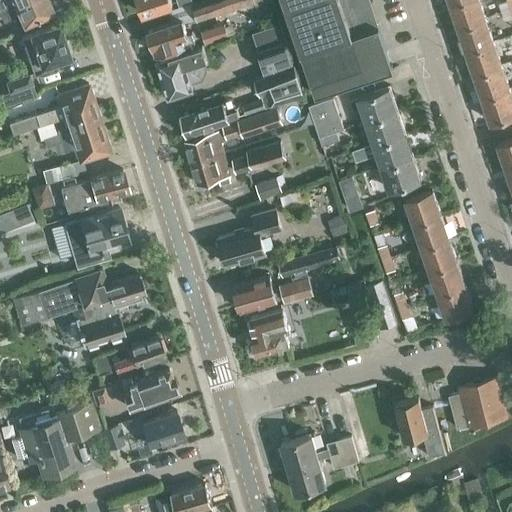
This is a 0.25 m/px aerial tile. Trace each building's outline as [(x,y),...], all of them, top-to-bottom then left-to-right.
[(0,0),(0,8),(18,0),(0,0)] [(48,0),(18,0),(0,8),(0,12),(3,19),(14,14),(12,11),(16,9),(22,23),(52,9),(48,0)] [(138,0),(143,14),(172,5),(170,0),(138,0)] [(204,0),(194,3),(200,20),(261,0),(204,0)] [(283,0),(316,94),(393,68),(389,56),(369,0),(283,0)] [(480,0),(455,0),(450,2),(452,2),(454,10),(453,10),(458,25),(486,16),(480,0)] [(486,16),(458,25),(458,26),(459,25),(462,33),(461,34),(466,49),(494,39),(486,16)] [(157,53),(196,41),(193,32),(188,34),(183,20),(149,31),(153,46),(155,46),(157,53)] [(58,22),(19,35),(31,72),(51,65),(49,60),(69,53),(68,50),(70,48),(67,40),(64,39),(58,22)] [(228,36),(225,25),(201,32),(205,43),(228,36)] [(494,39),(466,49),(467,49),(470,57),(469,57),(474,72),(502,63),(494,39)] [(294,62),(288,43),(260,51),(267,71),(294,62)] [(203,46),(159,60),(171,96),(194,88),(186,66),(207,59),(203,46)] [(502,63),(474,72),(474,73),(475,72),(478,80),(477,81),(482,95),(509,86),(502,63)] [(273,102),(304,91),(300,80),(294,64),(255,78),(260,94),(269,91),(273,102)] [(9,91),(1,94),(4,105),(35,95),(31,83),(28,74),(6,82),(9,91)] [(36,113),(9,122),(12,134),(40,124),(39,121),(65,113),(96,104),(90,83),(59,93),(62,102),(35,110),(36,113)] [(368,120),(399,109),(391,86),(352,100),(356,110),(363,108),(368,120)] [(511,93),(509,86),(482,95),(482,96),(483,96),(486,104),(485,104),(490,120),(511,112),(511,93)] [(306,95),(299,97),(301,103),(308,101),(306,95)] [(339,131),(346,129),(336,97),(311,106),(322,137),(339,131)] [(188,134),(240,117),(238,112),(228,115),(224,103),(211,107),(211,106),(183,115),(184,118),(180,121),(181,126),(185,126),(188,134)] [(51,136),(43,138),(45,144),(46,145),(46,146),(54,144),(53,142),(103,127),(97,106),(96,104),(65,113),(66,115),(69,124),(57,127),(59,131),(59,133),(51,136)] [(278,106),(224,125),(224,128),(228,137),(243,132),(243,135),(283,121),(278,106)] [(353,151),(407,132),(399,109),(368,120),(375,142),(352,150),(353,151)] [(103,127),(53,142),(54,144),(56,151),(75,145),(80,158),(83,157),(110,149),(103,127)] [(218,130),(186,140),(193,161),(224,151),(221,141),(228,139),(228,137),(224,128),(218,130)] [(339,131),(322,137),(324,145),(341,140),(339,131)] [(383,165),(415,154),(407,132),(353,151),(355,161),(379,153),(383,165)] [(511,136),(497,141),(498,142),(499,142),(502,150),(501,150),(506,165),(511,163),(511,136)] [(237,171),(252,167),(252,166),(287,155),(282,140),(248,150),(249,154),(234,159),(237,171)] [(224,151),(193,161),(200,182),(219,176),(221,183),(231,180),(229,173),(231,173),(224,151)] [(415,154),(383,165),(391,188),(423,177),(415,154)] [(73,162),(43,170),(46,182),(47,182),(77,174),(76,172),(86,169),(83,157),(80,158),(73,160),(73,162)] [(104,196),(126,190),(120,169),(58,185),(65,211),(106,201),(104,196)] [(361,199),(370,196),(363,172),(353,174),(361,199)] [(282,191),(278,177),(257,185),(261,198),(282,191)] [(46,182),(31,188),(39,208),(55,203),(47,182),(46,182)] [(362,205),(357,189),(343,193),(348,206),(349,210),(359,206),(362,205)] [(414,222),(442,213),(437,198),(435,198),(433,190),(434,190),(433,189),(406,198),(414,222)] [(0,211),(0,230),(32,218),(26,201),(0,211)] [(80,217),(65,221),(77,266),(93,261),(107,257),(103,243),(126,237),(118,207),(80,217)] [(218,236),(226,264),(266,252),(260,233),(282,227),(276,207),(253,214),(256,225),(218,236)] [(379,222),(375,209),(366,212),(370,226),(379,222)] [(422,246),(449,236),(444,222),(443,222),(441,214),(442,214),(442,213),(414,222),(422,246)] [(328,220),(335,236),(351,230),(345,214),(328,220)] [(430,269),(457,260),(452,245),(451,246),(449,237),(450,237),(449,236),(422,246),(430,269)] [(382,259),(391,256),(387,244),(378,247),(382,259)] [(279,262),(282,274),(295,271),(297,278),(280,283),(281,288),(274,290),(270,274),(234,284),(241,310),(277,300),(276,297),(283,295),(284,300),(313,292),(306,268),(341,258),(337,246),(279,262)] [(382,259),(387,272),(396,269),(391,256),(382,259)] [(438,292),(465,283),(460,268),(459,269),(456,261),(457,260),(430,269),(438,292)] [(114,305),(140,297),(139,292),(145,290),(139,272),(107,282),(102,266),(37,287),(45,313),(72,305),(77,321),(75,322),(78,331),(80,331),(84,344),(124,331),(119,312),(116,313),(114,305)] [(384,278),(368,284),(382,325),(398,319),(384,278)] [(473,307),(468,292),(467,292),(464,284),(465,284),(465,283),(438,292),(446,316),(473,307)] [(350,300),(369,298),(368,285),(349,287),(350,300)] [(408,302),(405,292),(395,295),(399,306),(408,302)] [(408,302),(399,306),(404,319),(413,316),(408,302)] [(256,353),(290,344),(286,332),(291,330),(289,323),(288,323),(284,307),(250,316),(255,333),(251,334),(252,337),(249,342),(251,349),(255,350),(256,353)] [(359,340),(370,337),(363,313),(343,319),(347,332),(356,330),(359,340)] [(115,371),(164,353),(157,333),(128,343),(132,354),(112,361),(115,371)] [(106,352),(95,356),(100,373),(111,369),(106,352)] [(130,407),(176,391),(168,367),(121,383),(130,407)] [(448,395),(457,427),(508,415),(511,413),(511,384),(501,388),(497,376),(459,386),(461,392),(448,395)] [(104,386),(92,390),(97,404),(109,401),(104,386)] [(446,451),(433,404),(422,407),(419,396),(396,402),(405,437),(423,432),(430,455),(446,451)] [(27,453),(29,458),(35,456),(41,474),(72,464),(65,442),(78,437),(77,432),(98,425),(90,400),(55,411),(57,417),(19,429),(21,434),(12,437),(18,456),(27,453)] [(176,409),(141,421),(149,444),(184,432),(176,409)] [(118,424),(104,428),(110,447),(124,442),(118,424)] [(323,455),(322,449),(317,450),(311,432),(281,441),(289,466),(323,455)] [(339,438),(347,463),(359,459),(352,434),(339,438)] [(339,438),(327,441),(335,466),(347,463),(339,438)] [(323,455),(289,466),(296,490),(326,481),(321,464),(326,462),(323,455)] [(0,487),(8,485),(0,458),(0,487)] [(465,483),(464,483),(471,506),(481,504),(484,503),(477,479),(465,483)] [(161,511),(182,511),(212,503),(206,481),(156,496),(161,511)] [(214,511),(212,503),(182,511),(214,511)]
